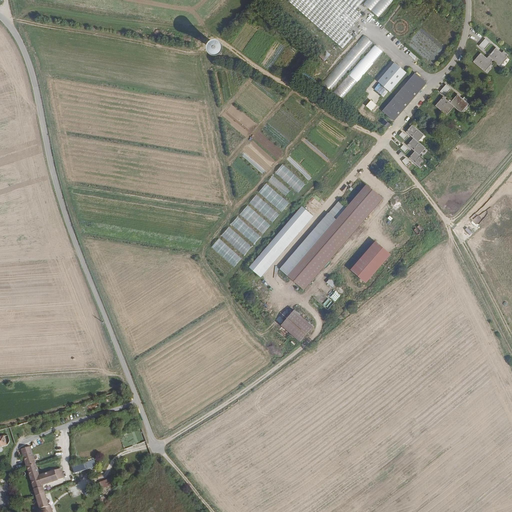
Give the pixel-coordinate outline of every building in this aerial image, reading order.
[(286,0),(285,1),(299,13),(339,49),(349,37),(343,32),(358,15),(352,10),(361,0),(286,0)] [(363,0),(360,4),(375,17),(390,1),(389,0),(363,0)] [(245,44),(266,22),(257,14),(237,37),(245,44)] [(257,54),(278,30),(270,23),(248,47),(257,54)] [(267,64),(289,40),(280,32),(259,56),(267,64)] [(369,43),(360,35),(317,83),(326,91),(369,43)] [(215,43),(213,44),(211,45),(210,48),(211,50),(213,52),(215,52),(217,52),(219,50),(220,48),(219,46),(218,44),(215,43)] [(379,53),(370,45),(328,92),(337,100),(379,53)] [(482,56),(488,49),(483,45),(477,52),(482,56)] [(314,55),(321,61),(326,54),(320,49),(314,55)] [(377,76),(390,62),(381,54),(368,69),(377,76)] [(478,59),(471,67),(483,78),(491,69),(490,68),(491,66),(498,73),(505,64),(504,63),(505,62),(502,58),(500,60),(495,55),(486,65),(478,59)] [(299,79),(314,62),(309,58),(293,75),(299,79)] [(392,64),(375,83),(386,93),(403,74),(392,64)] [(307,86),(322,69),(317,65),(301,82),(307,86)] [(346,108),(373,78),(365,72),(338,102),(346,108)] [(413,75),(379,113),(390,123),(424,85),(413,75)] [(441,98),(448,91),(443,87),(436,94),(441,98)] [(439,99),(432,108),(443,117),(450,109),(457,115),(465,107),(462,105),(464,103),(461,100),(459,102),(454,97),(448,104),(446,102),(445,104),(439,99)] [(370,100),(365,106),(371,111),(376,105),(370,100)] [(303,110),(299,116),(307,122),(311,116),(303,110)] [(386,127),(380,122),(378,124),(384,130),(386,127)] [(420,138),(409,127),(402,134),(410,141),(404,147),(411,154),(405,161),(416,172),(423,164),(416,158),(422,151),(415,144),(420,138)] [(396,137),(401,142),(404,139),(399,134),(396,137)] [(397,150),(402,155),(405,152),(400,147),(397,150)] [(290,158),(286,165),(311,180),(315,173),(290,158)] [(257,181),(259,178),(236,159),(234,162),(257,181)] [(275,173),(298,193),(305,184),(282,164),(275,173)] [(269,181),(286,196),(290,191),(273,176),(269,181)] [(258,192),(282,212),(289,203),(266,183),(258,192)] [(369,185),(349,208),(289,274),(304,289),(384,200),(369,185)] [(249,203),(272,223),(280,214),(257,194),(249,203)] [(281,269),(289,274),(349,208),(341,201),(281,269)] [(240,214),(263,234),(271,225),(247,205),(240,214)] [(314,215),(304,206),(250,266),(260,275),(314,215)] [(230,226),(253,246),(261,237),(238,217),(230,226)] [(222,235),(245,256),(253,247),(229,227),(222,235)] [(211,247),(234,267),(242,258),(219,238),(211,247)] [(353,242),(348,249),(355,254),(360,247),(353,242)] [(351,271),(366,283),(389,256),(374,243),(351,271)] [(331,279),(328,283),(333,288),(336,284),(331,279)] [(313,326),(293,309),(280,324),(299,343),(313,326)] [(20,454),(21,456),(25,471),(35,468),(34,465),(29,451),(20,454)] [(94,459),(72,466),(74,472),(96,465),(94,459)] [(35,468),(25,471),(33,496),(42,493),(40,485),(60,478),(56,468),(36,475),(35,468)] [(118,483),(116,476),(100,482),(102,489),(118,483)] [(42,493),(33,496),(37,509),(40,508),(40,510),(39,510),(38,511),(37,511),(48,511),(45,502),(46,501),(44,494),(43,494),(42,493)]
